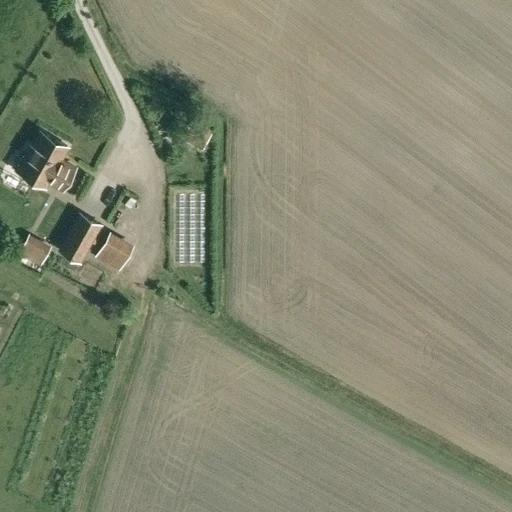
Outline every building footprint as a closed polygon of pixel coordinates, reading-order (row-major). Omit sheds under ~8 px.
[(191,138),(200,122),(193,118),(184,134),(191,138)] [(16,170),(31,178),(44,185),(48,180),(63,188),(75,167),(60,158),(67,145),(41,131),(32,146),(30,145),(24,156),(25,156),(20,164),(19,164),(16,170)] [(80,213),(60,249),(79,260),(99,223),(80,213)] [(48,247),(27,235),(18,250),(40,263),(48,247)] [(100,255),(120,266),(131,248),(110,236),(100,255)]
